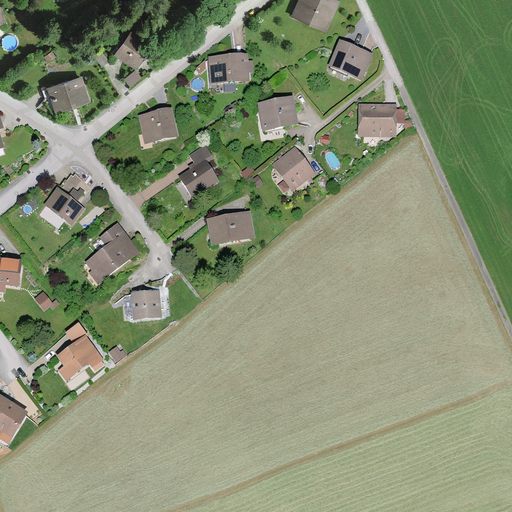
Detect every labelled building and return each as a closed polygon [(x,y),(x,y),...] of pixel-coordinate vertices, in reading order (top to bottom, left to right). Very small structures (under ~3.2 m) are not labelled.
[(340,0),(298,0),(291,16),(327,32),(340,0)] [(130,33),(116,55),(137,69),(152,47),(130,33)] [(373,57),(340,43),(330,69),(362,83),(373,57)] [(249,56),(209,59),(211,87),(251,85),(249,56)] [(126,77),(131,84),(143,76),(138,69),(126,77)] [(82,77),(47,88),(56,114),(90,103),(82,77)] [(296,100),(258,105),(263,135),(300,129),(296,100)] [(398,108),(359,107),(358,138),(398,139),(398,108)] [(171,109),(139,117),(146,146),(178,138),(171,109)] [(190,173),(179,180),(193,201),(219,185),(205,163),(213,158),(206,148),(189,158),(194,166),(188,170),(190,173)] [(295,149),(272,166),(293,194),(316,177),(295,149)] [(31,194),(72,229),(86,212),(77,204),(93,189),(76,176),(74,178),(72,177),(68,183),(66,182),(61,188),(46,182),(31,194)] [(253,215),(207,222),(211,249),(257,242),(253,215)] [(106,250),(86,265),(101,286),(141,256),(119,226),(99,240),(106,250)] [(0,294),(4,295),(5,288),(20,290),(24,264),(0,260),(0,294)] [(44,310),(54,303),(46,291),(36,297),(44,310)] [(161,294),(130,296),(132,322),(163,320),(161,294)] [(79,327),(66,336),(74,347),(57,359),(64,368),(58,373),(68,386),(94,366),(89,360),(99,353),(79,327)] [(0,441),(9,447),(29,418),(0,398),(0,441)]
